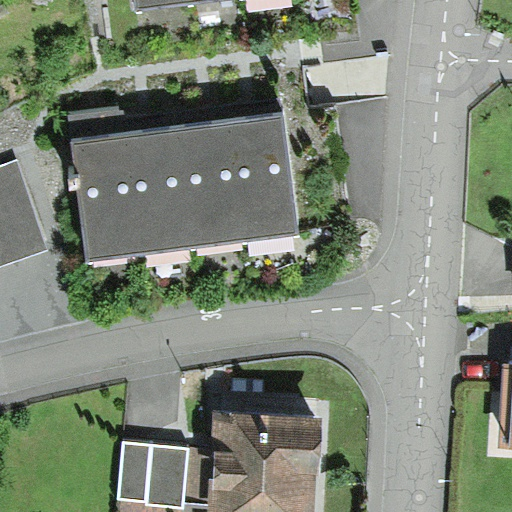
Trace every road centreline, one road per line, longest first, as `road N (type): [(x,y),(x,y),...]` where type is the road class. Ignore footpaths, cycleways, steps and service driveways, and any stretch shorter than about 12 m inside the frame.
road 1 (residential): [(416,304),(313,311),(0,367)]
road 2 (residential): [(436,55),(416,304)]
road 3 (residential): [(416,304),(407,511)]
